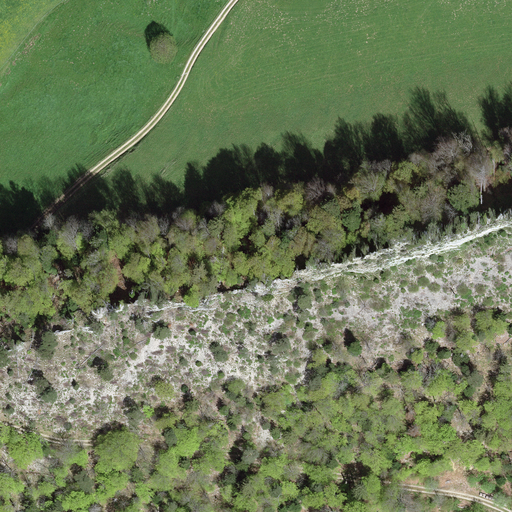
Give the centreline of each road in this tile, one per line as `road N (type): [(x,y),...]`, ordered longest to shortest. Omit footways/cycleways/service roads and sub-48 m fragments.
road 1 (track): [(507,511),(458,495),(0,424)]
road 2 (track): [(0,262),(150,126),(235,0)]
